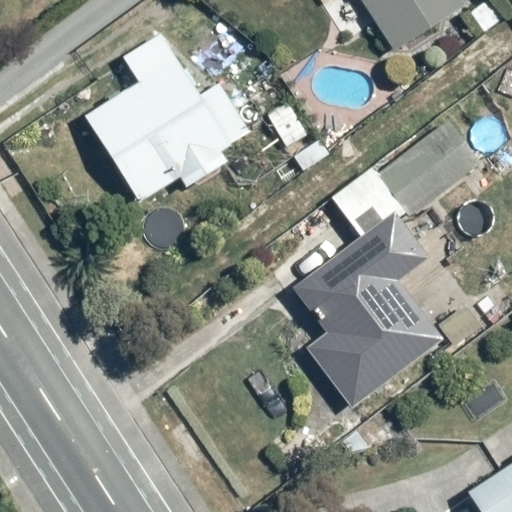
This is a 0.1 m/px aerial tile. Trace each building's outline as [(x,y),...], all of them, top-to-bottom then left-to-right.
[(466,6),(462,0),(362,0),(397,51),(466,6)] [(88,116),(142,201),(250,132),(219,84),(200,96),(160,35),(125,57),(141,82),(88,116)] [(380,175),(411,216),(482,163),(451,122),(380,175)] [(295,288),(330,333),(309,349),(353,408),(444,340),(399,281),(429,259),(395,213),(295,288)] [(511,511),(511,464),(469,492),(482,511),(511,511)]
